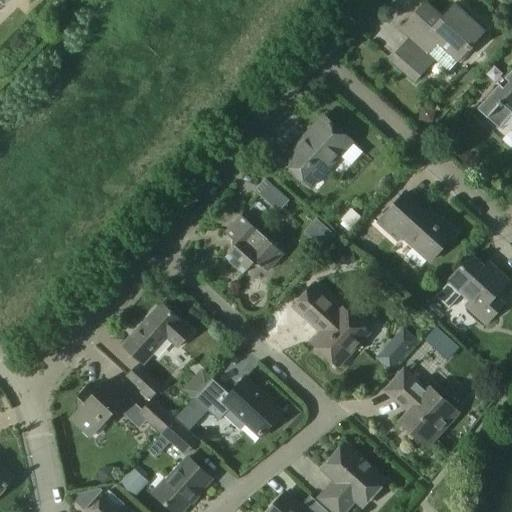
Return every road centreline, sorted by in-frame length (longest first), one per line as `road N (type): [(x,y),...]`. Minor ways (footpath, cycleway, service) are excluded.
road 1 (residential): [(220,511),(317,425),(318,411),(152,246)]
road 2 (residential): [(318,60),(488,216),(511,212)]
road 3 (residential): [(152,246),(318,60)]
road 4 (residential): [(28,388),(152,246)]
road 5 (residential): [(55,511),(28,388)]
